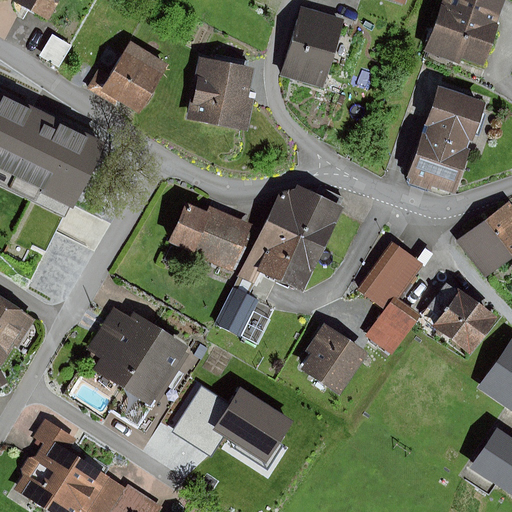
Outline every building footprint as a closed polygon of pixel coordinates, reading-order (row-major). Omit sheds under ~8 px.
[(58,0),(11,0),(10,1),(47,21),(58,0)] [(503,0),(439,0),(424,50),(482,68),(503,0)] [(341,20),(300,8),(279,77),(320,89),(341,20)] [(51,35),(38,57),(57,68),(70,46),(51,35)] [(168,63),(130,41),(111,75),(98,67),(86,89),(117,106),(119,102),(139,114),(168,63)] [(250,69),(199,59),(187,122),(245,133),(251,102),(244,100),(250,69)] [(480,106),(433,91),(419,133),(466,148),(480,106)] [(98,145),(0,95),(0,175),(66,208),(98,145)] [(419,133),(404,178),(450,194),(466,148),(419,133)] [(299,187),(276,193),(263,221),(322,248),(345,199),(318,186),(314,195),(299,187)] [(205,212),(183,202),(166,242),(231,271),(251,226),(208,206),(205,212)] [(511,209),(507,203),(455,243),(482,278),(511,254),(511,209)] [(322,248),(263,221),(237,276),(253,283),(259,272),(301,292),(322,248)] [(356,292),(383,311),(392,299),(419,262),(391,243),(356,292)] [(494,318),(447,284),(421,319),(468,353),(494,318)] [(260,304),(232,290),(214,327),(242,340),(260,304)] [(0,366),(1,367),(14,346),(18,348),(35,321),(0,298),(0,366)] [(419,317),(392,299),(383,311),(364,338),(391,357),(419,317)] [(129,317),(111,306),(83,351),(95,358),(88,369),(121,390),(139,362),(162,376),(180,349),(182,347),(130,314),(129,317)] [(363,353),(321,324),(303,351),(309,354),(299,369),(335,394),(363,353)] [(511,339),(511,338),(477,388),(511,411),(511,339)] [(139,362),(121,390),(108,409),(138,429),(187,354),(180,349),(162,376),(139,362)] [(3,372),(0,372),(0,387),(8,384),(3,372)] [(217,430),(232,406),(201,387),(173,433),(210,456),(224,434),(217,430)] [(232,406),(217,430),(224,434),(268,461),(293,421),(242,390),(232,406)] [(73,437),(43,419),(31,439),(42,446),(35,457),(27,457),(21,469),(22,474),(12,491),(46,511),(106,511),(123,485),(65,450),(73,437)] [(511,438),(498,429),(473,465),(511,491),(511,438)] [(156,511),(160,506),(126,486),(110,511),(156,511)]
